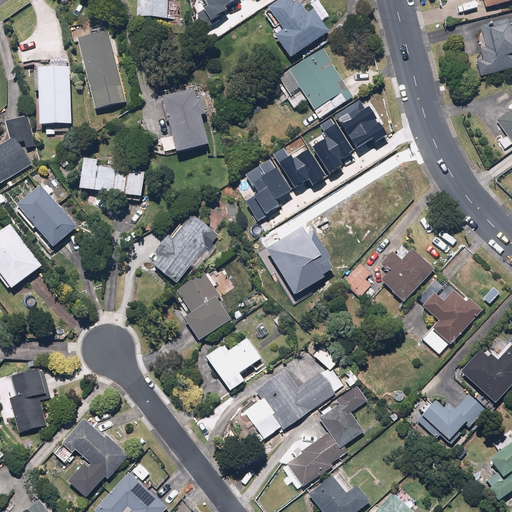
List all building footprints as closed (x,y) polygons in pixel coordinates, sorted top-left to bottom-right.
[(165,0),(132,0),(131,22),(164,24),(165,0)] [(236,5),(233,0),(179,0),(197,29),(236,5)] [(283,0),(278,0),(263,11),(264,13),(260,16),(275,37),(271,40),(286,62),(325,35),(310,12),(304,16),(292,0),(285,0),(284,1),(283,0)] [(511,0),(480,0),(484,13),(511,5),(511,0)] [(506,23),(480,29),(484,47),(478,48),(482,62),(476,64),(480,80),(511,72),(511,39),(509,40),(506,23)] [(104,35),(72,44),(92,113),(124,105),(104,35)] [(352,99),(320,51),(276,80),(287,98),(297,92),(317,123),(352,99)] [(66,72),(33,73),(34,130),(44,130),(44,137),(54,137),(53,130),(67,129),(66,72)] [(191,95),(157,103),(170,158),(203,150),(196,121),(202,119),(198,102),(193,103),(191,95)] [(360,101),(336,115),(356,148),(371,138),(374,143),(385,136),(368,108),(366,109),(360,101)] [(511,108),(493,122),(511,147),(511,108)] [(25,117),(2,124),(7,141),(0,145),(0,184),(29,167),(19,152),(34,148),(25,117)] [(352,149),(330,117),(319,124),(327,137),(312,147),(329,173),(343,164),(338,157),(352,149)] [(285,147),(274,155),(295,187),(308,178),(313,185),(327,176),(309,150),(294,160),(285,147)] [(66,154),(56,163),(62,170),(72,161),(66,154)] [(259,193),(245,202),(258,222),(280,207),(275,200),(291,190),(269,158),(245,174),(259,193)] [(80,161),(76,194),(138,200),(140,175),(94,170),(94,163),(80,161)] [(37,187),(12,209),(14,211),(10,214),(23,230),(27,226),(48,251),(73,230),(37,187)] [(163,239),(150,256),(154,259),(146,269),(171,289),(187,268),(193,273),(204,259),(206,260),(215,248),(210,244),(215,238),(186,215),(166,241),(163,239)] [(27,279),(34,289),(40,285),(33,275),(38,270),(5,228),(0,231),(0,286),(7,295),(27,279)] [(304,232),(261,260),(288,300),(331,272),(304,232)] [(389,254),(377,267),(385,275),(377,283),(401,306),(432,273),(408,251),(398,263),(389,254)] [(358,265),(347,277),(351,281),(344,288),(352,296),(356,293),(366,304),(376,295),(363,281),(369,275),(358,265)] [(202,274),(172,294),(188,316),(178,323),(194,346),(227,323),(214,303),(219,299),(202,274)] [(432,295),(420,307),(436,323),(419,340),(437,357),(479,313),(465,300),(462,303),(452,293),(441,304),(432,295)] [(261,322),(252,330),(260,341),(270,333),(261,322)] [(221,346),(200,361),(226,395),(240,385),(235,378),(258,361),(243,342),(227,354),(221,346)] [(476,352),(456,375),(491,407),(511,384),(511,343),(495,362),(488,356),(484,360),(476,352)] [(274,370),(254,385),(257,390),(252,394),(282,434),(333,396),(318,375),(301,388),(287,370),(278,376),(274,370)] [(15,374),(0,378),(0,407),(4,424),(11,422),(15,435),(44,427),(36,398),(41,397),(35,373),(16,378),(15,374)] [(463,392),(450,379),(444,384),(457,398),(463,392)] [(353,387),(333,402),(336,406),(329,411),(327,409),(318,415),(320,418),(315,421),(325,435),(282,466),(300,491),(330,470),(328,466),(337,460),(339,464),(349,458),(342,449),(362,435),(348,415),(365,403),(353,387)] [(421,416),(414,423),(431,441),(435,437),(444,445),(462,426),(466,430),(483,412),(466,396),(452,411),(445,404),(441,408),(434,401),(428,407),(424,403),(416,411),(421,416)] [(83,464),(64,484),(82,501),(102,480),(105,482),(126,459),(103,437),(99,442),(79,424),(56,449),(66,458),(71,453),(83,464)] [(511,444),(472,473),(494,504),(511,491),(511,444)] [(126,474),(90,511),(163,511),(165,511),(126,474)] [(328,478),(304,498),(315,511),(358,511),(368,504),(355,489),(350,492),(336,475),(329,480),(328,478)] [(408,511),(391,494),(373,511),(408,511)] [(41,511),(35,503),(23,511),(41,511)]
